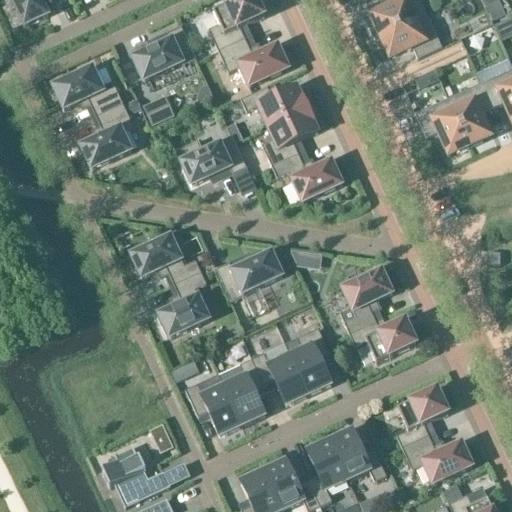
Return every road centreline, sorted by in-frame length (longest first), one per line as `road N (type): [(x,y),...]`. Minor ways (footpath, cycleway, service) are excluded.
road 1 (residential): [(402,253),(78,200)]
road 2 (residential): [(78,200),(203,475)]
road 3 (residential): [(287,0),(402,253)]
road 4 (residential): [(453,361),(203,475)]
road 5 (residential): [(417,198),(325,0)]
road 6 (residential): [(22,81),(196,0)]
road 7 (residential): [(142,0),(12,60)]
road 8 (residential): [(453,361),(511,487)]
road 9 (residential): [(22,81),(78,200)]
